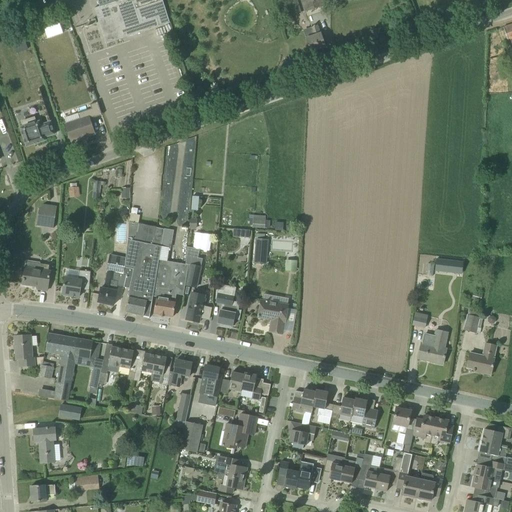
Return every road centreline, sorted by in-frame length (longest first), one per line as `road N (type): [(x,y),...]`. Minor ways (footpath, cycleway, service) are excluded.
road 1 (unclassified): [(116,152),(511,13)]
road 2 (residential): [(0,309),(294,365)]
road 3 (residential): [(294,365),(469,403)]
road 4 (residential): [(10,511),(0,353)]
road 5 (residential): [(0,236),(25,194),(44,180),(116,152)]
road 6 (unclassified): [(264,490),(294,365)]
